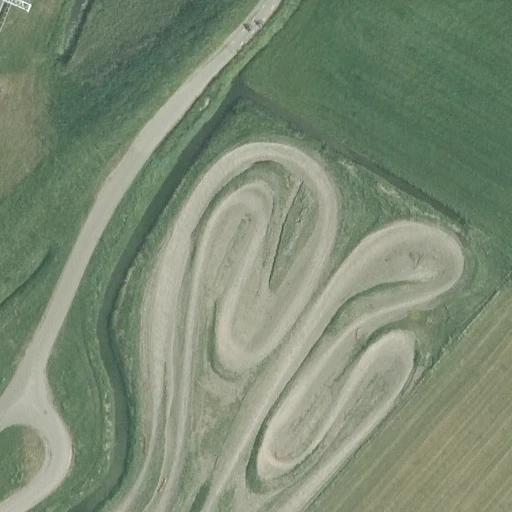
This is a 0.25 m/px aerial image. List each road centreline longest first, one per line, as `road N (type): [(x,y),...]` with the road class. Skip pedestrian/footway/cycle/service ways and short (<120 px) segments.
road 1 (unclassified): [(14,396),(127,165),(276,0)]
road 2 (unclassified): [(6,511),(34,493),(59,459),(58,441),(14,396)]
